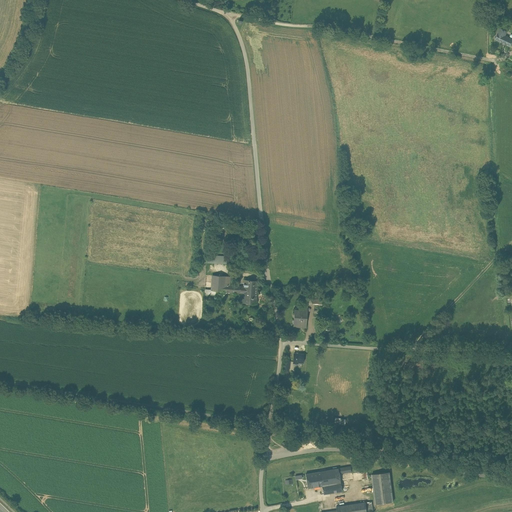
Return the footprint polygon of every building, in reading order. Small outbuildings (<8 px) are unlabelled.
[(506,31),(500,29),(495,39),(510,46),(511,41),(511,39),(504,36),(506,31)] [(225,276),(213,275),(212,290),(211,290),(218,291),(224,291),(224,286),(225,280),(225,276)] [(230,286),(224,286),(224,291),(224,292),(244,293),(243,303),(256,304),(258,281),(244,280),(244,287),(230,286)] [(296,316),(296,325),(306,325),(307,312),(307,311),(309,311),(310,310),(310,309),(309,308),(308,308),(308,307),(301,306),(301,311),(295,310),(295,315),(296,316)] [(296,354),(294,354),(294,362),(298,363),(303,363),(303,354),(299,354),(296,354)] [(338,469),(320,471),(322,486),(324,494),(342,490),(339,474),(338,469)] [(320,471),(306,474),(308,488),(322,486),(320,471)] [(389,472),(372,474),(376,504),(393,502),(389,472)] [(336,506),(337,510),(337,511),(367,511),(366,502),(336,506)]
